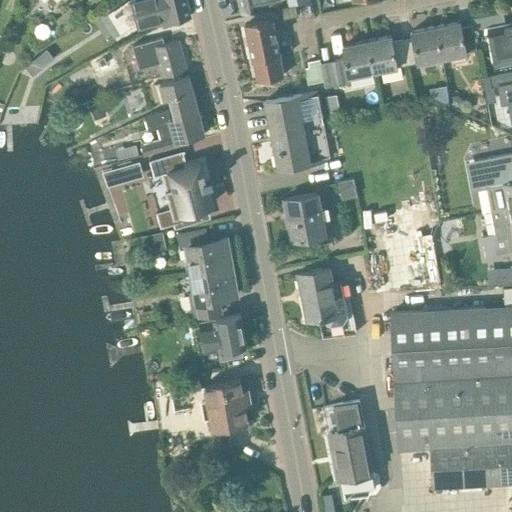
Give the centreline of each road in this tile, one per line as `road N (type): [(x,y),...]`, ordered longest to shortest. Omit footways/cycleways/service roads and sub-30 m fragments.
road 1 (unclassified): [(304,511),(205,0)]
road 2 (residential): [(446,0),(316,23)]
